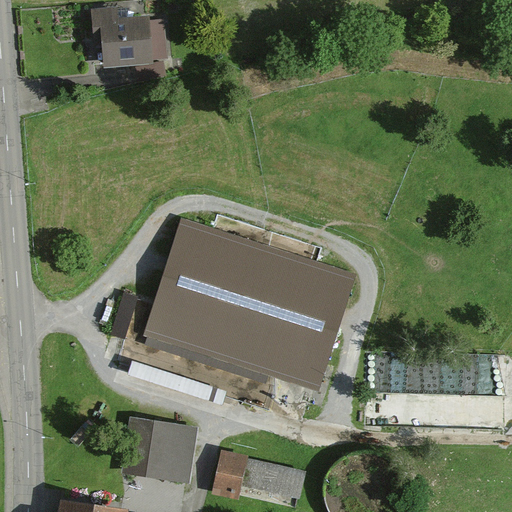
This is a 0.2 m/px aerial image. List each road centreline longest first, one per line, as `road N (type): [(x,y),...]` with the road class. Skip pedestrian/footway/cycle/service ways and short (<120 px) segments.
road 1 (tertiary): [(23,511),(0,48)]
road 2 (track): [(511,444),(216,418)]
